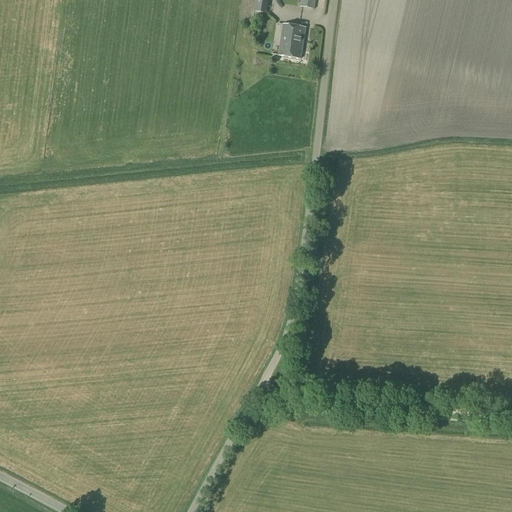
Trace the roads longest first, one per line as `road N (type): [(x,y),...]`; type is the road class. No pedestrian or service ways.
road 1 (unclassified): [(191,511),(249,414),(296,299),(325,0)]
road 2 (track): [(254,403),(511,417)]
